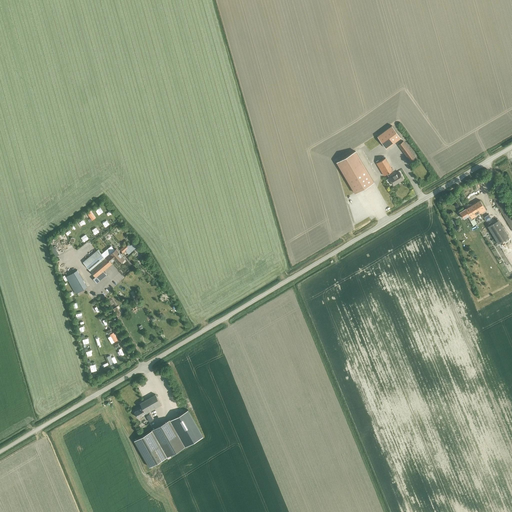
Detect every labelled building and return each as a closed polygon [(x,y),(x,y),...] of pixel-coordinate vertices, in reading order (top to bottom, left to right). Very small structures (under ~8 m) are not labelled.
[(377,136),(386,148),(401,137),(392,125),(377,136)] [(398,144),(410,160),(415,157),(403,141),(398,144)] [(337,162),(354,192),(373,181),(356,151),(337,162)] [(376,163),(384,175),(393,170),(385,157),(376,163)] [(389,178),(393,185),(403,179),(399,172),(389,178)] [(490,194),(511,229),(511,214),(497,189),(490,194)] [(472,219),(472,218),(486,210),(480,200),(460,212),(463,218),(467,216),(473,225),(477,223),(474,219),(472,219)] [(487,225),(498,243),(509,237),(498,219),(487,225)] [(105,258),(90,270),(96,277),(103,271),(112,263),(111,262),(114,259),(118,264),(124,259),(116,249),(115,250),(111,246),(108,248),(101,254),(105,258)] [(66,276),(76,293),(87,287),(77,269),(66,276)] [(113,338),(118,336),(116,330),(110,332),(113,338)] [(165,388),(172,399),(177,396),(171,385),(165,388)] [(145,413),(161,404),(155,394),(139,403),(142,407),(134,411),(137,417),(145,413)] [(188,409),(134,440),(149,467),(184,446),(203,436),(188,409)]
